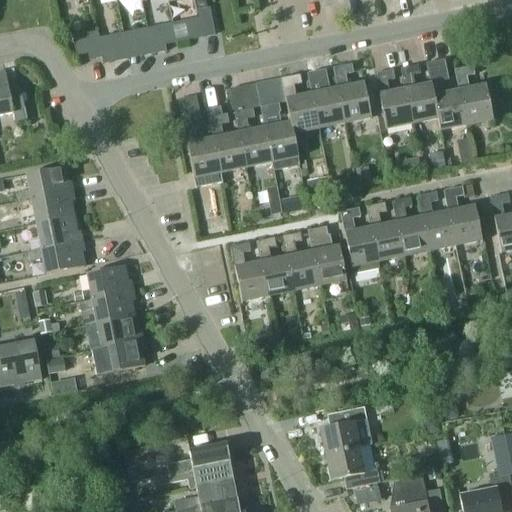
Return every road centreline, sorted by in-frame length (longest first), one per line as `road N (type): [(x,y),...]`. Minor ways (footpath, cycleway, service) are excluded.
road 1 (residential): [(306,511),(74,100)]
road 2 (residential): [(74,100),(511,14)]
